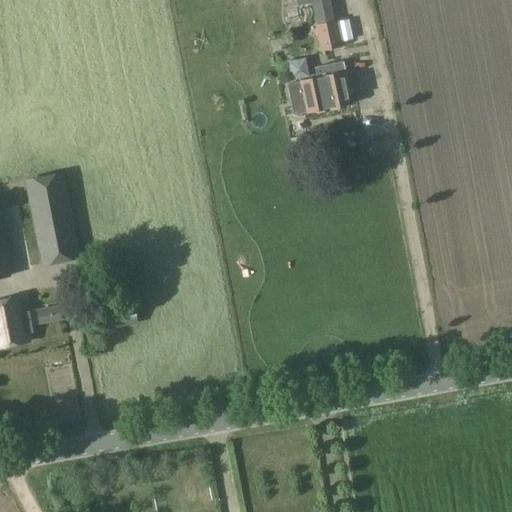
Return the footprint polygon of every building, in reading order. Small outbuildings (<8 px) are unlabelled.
[(323,0),(269,0),(271,8),(280,6),(284,22),(326,12),(323,0)] [(316,25),(321,52),(342,48),(336,21),(316,25)] [(331,64),(334,76),(322,78),(328,109),(352,104),(343,61),(331,64)] [(328,109),(322,78),(287,86),(294,117),(328,109)] [(25,180),(41,267),(80,260),(63,172),(25,180)] [(0,347),(29,341),(20,299),(0,302),(0,347)] [(39,325),(62,321),(59,305),(37,309),(39,325)] [(108,329),(135,324),(131,306),(104,311),(108,329)]
